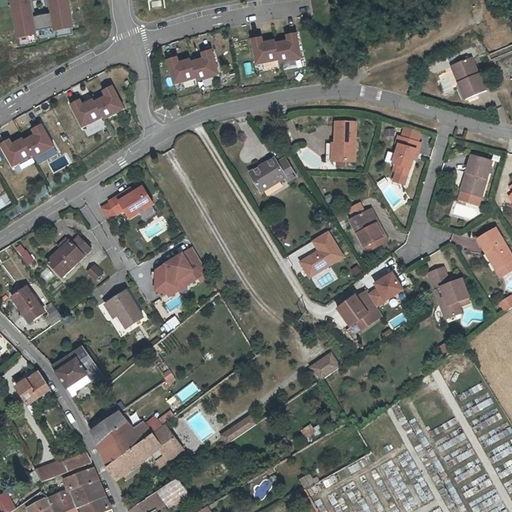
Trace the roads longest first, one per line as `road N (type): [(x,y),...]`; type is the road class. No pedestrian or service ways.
road 1 (residential): [(158,138),(197,116),(329,90),(450,115)]
road 2 (residential): [(119,511),(49,370),(0,319)]
road 3 (residential): [(0,239),(158,138)]
road 4 (residential): [(309,4),(204,21),(131,47)]
road 5 (residential): [(131,47),(0,116)]
road 6 (residential): [(450,115),(414,244)]
